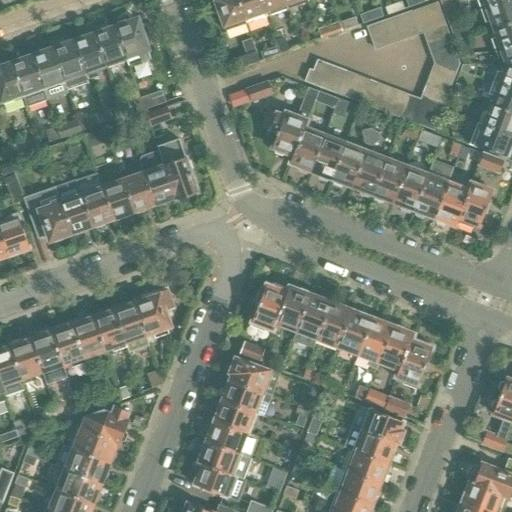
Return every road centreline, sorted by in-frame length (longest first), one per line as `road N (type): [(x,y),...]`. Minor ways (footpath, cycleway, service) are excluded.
road 1 (residential): [(138,511),(232,268),(225,248),(201,239),(0,307)]
road 2 (residential): [(249,211),(269,232),(493,318)]
road 3 (residential): [(493,283),(280,208),(249,211)]
road 4 (residential): [(174,0),(249,211)]
road 5 (residential): [(493,318),(419,511)]
